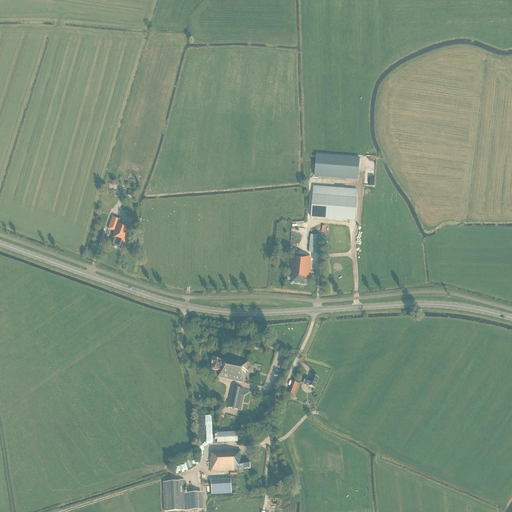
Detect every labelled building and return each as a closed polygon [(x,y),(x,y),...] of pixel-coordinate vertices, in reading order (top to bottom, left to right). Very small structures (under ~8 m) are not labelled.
[(358,180),(359,159),(316,156),(314,176),(358,180)] [(355,220),(356,199),(357,189),(313,186),(310,217),(355,220)] [(129,206),(126,215),(134,217),(136,208),(129,206)] [(112,217),(108,229),(114,231),(113,232),(114,233),(112,238),(111,239),(114,240),(111,247),(121,250),(123,243),(126,244),(129,235),(131,228),(127,227),(127,226),(122,224),(123,220),(112,217)] [(321,254),(322,242),(321,242),(322,236),(310,235),(309,252),(313,252),(313,253),(321,254)] [(309,276),(311,257),(305,257),(306,255),(292,254),(289,278),(291,278),(291,284),(290,284),(291,284),(306,286),(306,285),(307,276),(309,276)] [(248,362),(226,357),(226,359),(222,358),(222,360),(213,358),(211,369),(219,371),(218,378),(243,383),(244,378),(245,378),(248,362)] [(314,389),(318,378),(312,376),(311,380),(306,378),(303,384),(314,389)] [(295,399),(300,384),(292,381),(287,396),(295,399)] [(243,396),(244,389),(232,387),(229,401),(227,401),(225,407),(238,410),(241,395),(243,396)] [(213,433),(212,414),(204,414),(204,425),(199,425),(200,434),(213,433)] [(217,444),(238,443),(237,432),(217,433),(217,444)] [(241,463),(240,450),(211,452),(211,457),(210,457),(210,472),(237,471),(237,469),(243,469),(250,468),(250,462),(241,463)] [(211,495),(232,494),(231,479),(211,480),(211,495)] [(202,510),(201,493),(184,494),(184,481),(176,481),(176,482),(163,483),(165,511),(202,510)]
